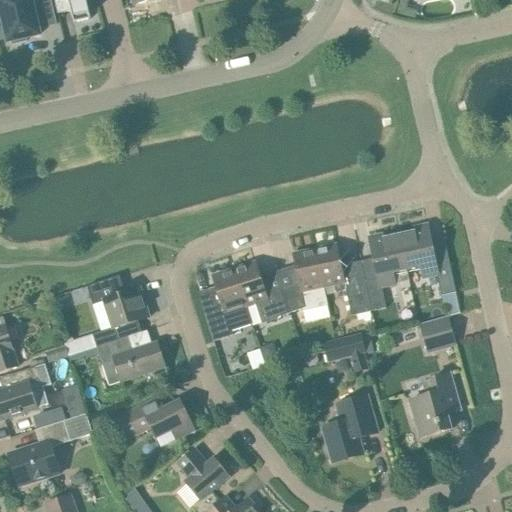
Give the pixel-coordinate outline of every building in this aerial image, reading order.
[(0,0),(0,4),(8,42),(12,41),(13,45),(27,41),(26,38),(40,35),(34,9),(51,5),(50,0),(0,0)] [(91,19),(86,0),(54,0),(57,12),(58,14),(69,11),(71,11),(73,21),(73,23),(91,19)] [(445,243),(431,245),(427,224),(413,227),(414,231),(399,234),(406,268),(420,265),(423,277),(436,274),(441,295),(455,292),(445,243)] [(365,281),(371,310),(385,307),(381,286),(409,280),(406,268),(399,234),(383,238),(382,234),(369,237),(378,278),(365,281)] [(371,310),(365,281),(364,275),(344,279),(336,244),(315,248),(323,285),(334,283),(336,291),(345,289),(351,314),(371,310)] [(282,287),(290,311),(302,308),(302,311),(328,305),(323,285),(315,248),(293,253),(298,276),(290,278),(292,284),(282,287)] [(290,311),(282,287),(271,291),(268,282),(262,284),(254,261),(234,268),(245,304),(254,301),(261,324),(278,318),(277,315),(290,311)] [(216,306),(203,310),(213,340),(232,334),(232,332),(252,325),(245,304),(234,268),(212,275),(216,288),(210,290),(216,306)] [(140,287),(124,292),(119,276),(86,287),(102,332),(92,336),(95,346),(124,336),(121,325),(149,316),(140,287)] [(420,325),(428,353),(456,345),(448,317),(420,325)] [(0,370),(18,365),(4,324),(0,325),(0,370)] [(366,354),(362,335),(323,343),(323,344),(318,345),(321,354),(325,353),(328,364),(352,358),(355,373),(372,370),(368,354),(366,354)] [(102,365),(113,361),(120,381),(165,366),(157,341),(132,349),(128,336),(96,346),(102,365)] [(278,357),(274,344),(260,348),(265,361),(278,357)] [(65,346),(45,353),(49,363),(69,357),(65,346)] [(259,350),(247,353),(251,368),(263,366),(259,350)] [(13,386),(0,390),(0,418),(35,407),(48,403),(42,386),(51,383),(44,362),(9,374),(13,386)] [(435,427),(437,432),(450,428),(446,413),(459,409),(449,373),(421,381),(426,396),(409,401),(409,403),(405,404),(409,416),(413,415),(418,433),(435,427)] [(319,426),(329,462),(360,454),(355,437),(374,431),(364,395),(336,403),(341,420),(319,426)] [(125,439),(141,431),(151,426),(156,437),(171,430),(175,438),(194,429),(179,400),(158,410),(152,399),(114,418),(125,439)] [(85,412),(63,419),(37,428),(41,442),(8,453),(19,486),(59,473),(50,446),(70,439),(91,432),(85,412)] [(97,437),(113,429),(106,414),(90,422),(97,437)] [(229,476),(213,456),(206,462),(194,447),(175,462),(188,477),(183,481),(199,500),(229,476)] [(144,502),(135,489),(124,497),(133,510),(144,502)] [(76,511),(70,493),(44,503),(46,511),(76,511)] [(205,511),(260,511),(248,497),(232,511),(221,498),(205,511)]
